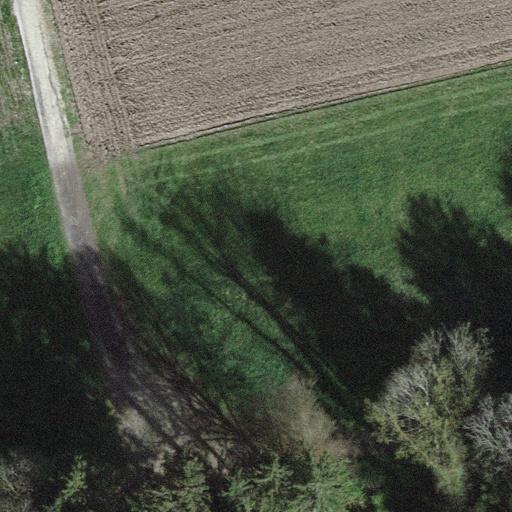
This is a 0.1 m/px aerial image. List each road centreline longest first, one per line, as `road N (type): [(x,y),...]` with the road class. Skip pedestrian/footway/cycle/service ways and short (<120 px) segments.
road 1 (track): [(148,501),(163,448),(138,366),(90,295),(22,0)]
road 2 (track): [(511,415),(105,511)]
